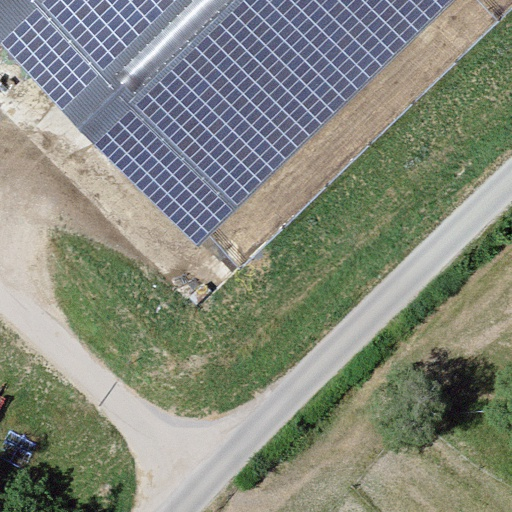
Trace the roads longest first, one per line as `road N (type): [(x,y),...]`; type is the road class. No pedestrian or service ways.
road 1 (unclassified): [(171,511),(511,178)]
road 2 (track): [(195,481),(0,296)]
